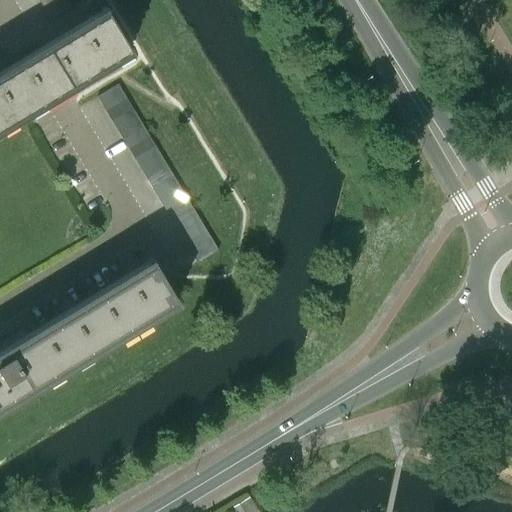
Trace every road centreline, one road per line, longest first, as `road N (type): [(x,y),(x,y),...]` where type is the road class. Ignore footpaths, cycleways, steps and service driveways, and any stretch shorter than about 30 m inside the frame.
road 1 (tertiary): [(156,511),(406,361)]
road 2 (tertiary): [(439,141),(354,0)]
road 3 (residential): [(0,312),(140,230)]
road 4 (tertiary): [(439,141),(485,253)]
